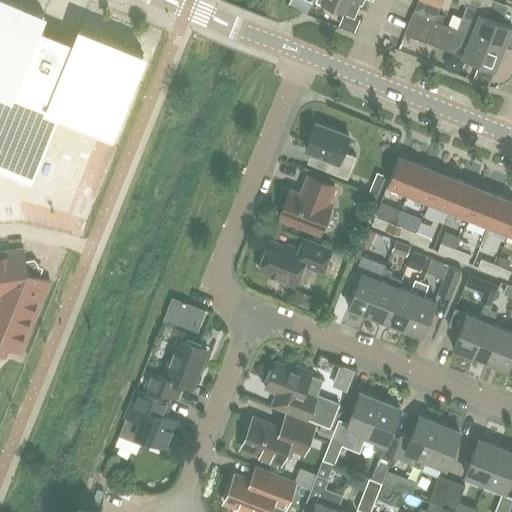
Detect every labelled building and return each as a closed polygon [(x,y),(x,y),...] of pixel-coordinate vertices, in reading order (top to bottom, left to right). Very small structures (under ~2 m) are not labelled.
[(0,93),(0,170),(30,182),(57,113),(111,134),(143,55),(80,29),(74,45),(36,30),(43,15),(5,0),(0,0),(0,90),(1,91),(0,93)] [(324,0),(354,12),(358,0),(324,0)] [(440,8),(420,0),(417,0),(413,11),(434,20),(441,22),(444,15),(438,12),(440,8)] [(466,4),(456,28),(503,47),(511,26),(485,16),(491,0),(456,0),(457,0),(466,4)] [(426,41),(434,20),(413,11),(412,11),(403,33),(426,42),(426,41)] [(495,68),(503,47),(456,28),(441,22),(434,20),(426,41),(495,68)] [(347,178),(355,156),(342,150),(348,135),(315,122),(305,149),(329,158),(324,169),(347,178)] [(387,184),(407,193),(419,163),(407,158),(408,155),(400,151),(387,184)] [(431,168),(419,163),(407,193),(427,201),(440,167),(433,164),(431,168)] [(448,170),(440,167),(427,201),(447,208),(459,179),(447,174),(448,170)] [(319,232),(330,204),(327,203),(334,184),(308,174),(300,193),(289,188),(278,216),(319,232)] [(472,183),(459,179),(447,208),(468,216),(481,183),(473,180),(472,183)] [(488,186),(481,183),(468,216),(488,224),(499,194),(487,190),(488,186)] [(511,198),(511,199),(499,194),(488,224),(508,232),(511,221),(511,198)] [(425,226),(437,232),(443,219),(431,213),(425,226)] [(371,224),(386,230),(389,222),(374,216),(371,224)] [(396,234),(411,240),(415,232),(400,226),(396,234)] [(370,249),(376,232),(369,229),(366,228),(359,245),(370,249)] [(430,238),(415,232),(411,240),(427,246),(430,238)] [(281,279),(294,285),(303,264),(322,271),(331,249),(303,238),(299,249),(294,247),(293,249),(269,240),(258,268),(282,277),(281,279)] [(391,248),(405,254),(409,245),(395,239),(391,248)] [(437,250),(452,256),(455,248),(440,242),(437,250)] [(23,247),(0,250),(0,354),(5,357),(9,346),(22,351),(50,280),(34,274),(39,264),(34,258),(25,259),(23,247)] [(452,256),(467,262),(470,253),(455,248),(452,256)] [(406,264),(420,269),(425,255),(412,250),(406,264)] [(477,266),(492,272),(495,263),(480,257),(477,266)] [(495,263),(492,272),(507,278),(510,269),(495,263)] [(347,305),(366,313),(384,267),(377,264),(373,276),(361,271),(347,305)] [(461,269),(448,264),(438,291),(451,296),(461,269)] [(401,279),(389,275),(391,270),(384,267),(366,313),(384,320),(398,285),(399,286),(401,279)] [(398,285),(384,320),(403,328),(421,281),(414,279),(410,290),(399,286),(398,285)] [(483,291),(480,299),(484,301),(491,304),(499,285),(498,284),(488,280),(483,291)] [(421,281),(403,328),(422,335),(436,300),(424,296),(428,284),(421,281)] [(503,294),(511,297),(511,285),(507,284),(503,294)] [(204,309),(172,296),(164,316),(196,329),(204,309)] [(471,354),(490,308),(491,304),(484,301),(478,317),(466,312),(452,347),(471,354)] [(471,354),(489,362),(503,327),(492,322),(496,311),(490,308),(471,354)] [(508,369),(511,358),(511,330),(503,327),(489,362),(508,369)] [(191,387),(207,348),(178,337),(163,375),(151,370),(145,384),(175,396),(179,385),(183,384),(191,387)] [(323,379),(311,375),(311,372),(291,364),(290,367),(275,361),(272,368),(264,387),(277,392),(272,404),(330,427),(340,401),(329,397),(328,399),(317,394),(323,379)] [(125,416),(127,416),(119,435),(140,443),(143,438),(168,447),(178,421),(154,412),(160,398),(135,389),(125,416)] [(345,426),(366,434),(380,399),(359,391),(345,426)] [(373,448),(381,451),(379,456),(390,460),(392,456),(401,434),(400,433),(399,437),(390,433),(400,407),(380,399),(366,434),(377,438),(373,448)] [(303,452),(314,426),(286,415),(281,428),(253,417),(241,446),(264,456),(263,458),(276,463),(277,461),(280,462),(287,446),(303,452)] [(422,468),(426,458),(425,458),(439,423),(419,415),(410,437),(401,434),(392,456),(422,468)] [(425,458),(426,458),(446,466),(459,431),(439,423),(425,458)] [(334,463),(343,440),(331,435),(322,458),(334,463)] [(464,473),(485,481),(498,446),(478,438),(464,473)] [(505,489),(511,472),(511,451),(498,446),(485,481),(505,489)] [(327,478),(333,463),(322,459),(316,473),(327,478)] [(286,503),(294,482),(268,472),(263,484),(234,473),(223,501),(242,508),(251,511),(267,511),(273,498),(286,503)] [(428,500),(441,505),(451,479),(438,474),(428,500)] [(368,477),(356,508),(365,511),(369,511),(381,482),(368,477)] [(441,505),(454,510),(464,484),(451,479),(441,505)] [(506,511),(511,499),(511,496),(501,492),(493,511),(506,511)] [(311,511),(335,511),(337,508),(316,500),(311,511)]
